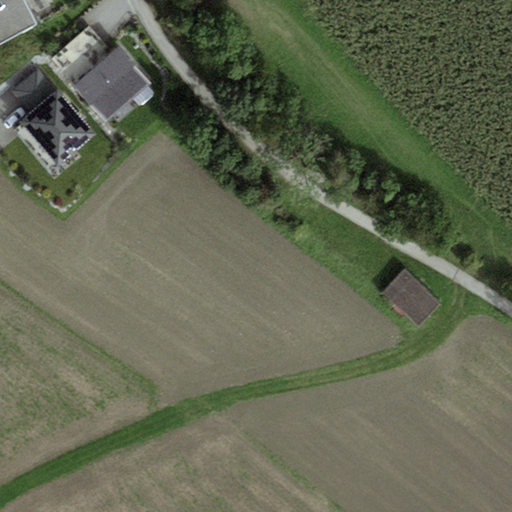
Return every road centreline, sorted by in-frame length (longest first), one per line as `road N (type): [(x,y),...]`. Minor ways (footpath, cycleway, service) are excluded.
road 1 (track): [(472,285),(452,320),(425,344),(217,403),(0,501)]
road 2 (track): [(472,285),(319,194),(224,120),(138,0)]
